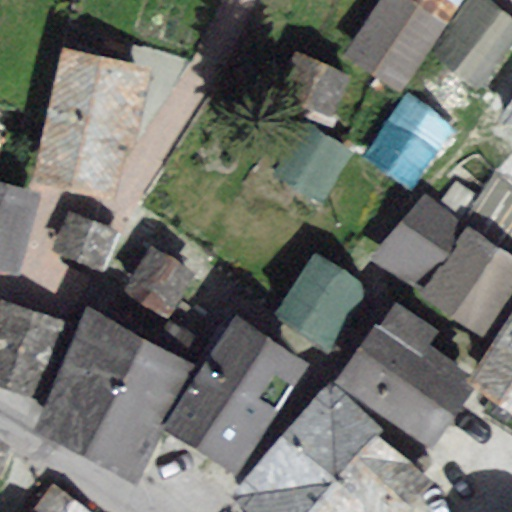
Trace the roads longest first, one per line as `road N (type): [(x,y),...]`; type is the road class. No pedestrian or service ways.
road 1 (residential): [(221,511),(358,321),(386,230),(472,139),(511,81)]
road 2 (residential): [(0,294),(25,278),(65,206),(97,201),(129,182),(237,0)]
road 3 (tertiary): [(0,425),(134,511)]
